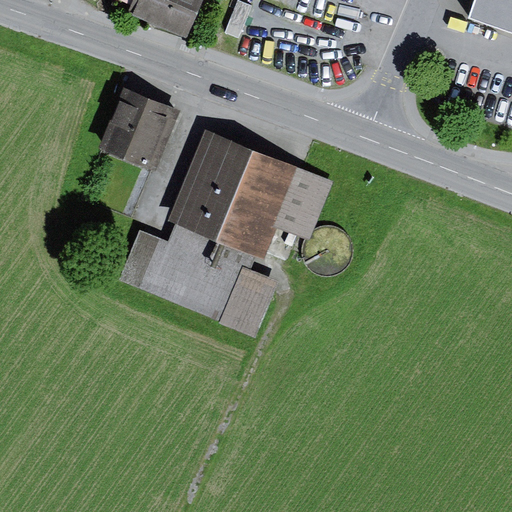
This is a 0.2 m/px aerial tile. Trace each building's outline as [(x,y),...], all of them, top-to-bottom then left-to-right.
[(204,0),(139,0),(136,9),(194,29),(204,0)] [(511,0),(477,0),(472,18),(511,31),(511,0)] [(180,110),(128,89),(105,146),(158,167),(180,110)] [(336,180),(206,129),(172,217),(177,219),(258,251),(268,255),(280,225),(313,238),(336,180)] [(177,219),(169,239),(251,271),(258,251),(177,219)] [(169,239),(138,227),(117,281),(255,333),(275,280),(251,271),(169,239)]
